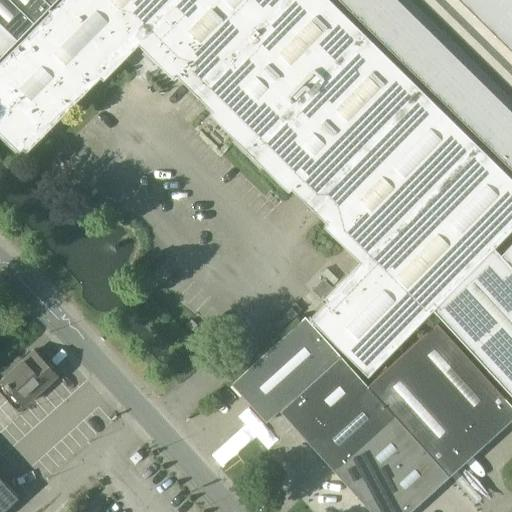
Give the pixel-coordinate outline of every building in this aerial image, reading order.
[(10,0),(0,0),(0,23),(15,37),(31,20),(10,0)] [(431,308),(435,312),(499,253),(511,241),(511,178),(329,0),(57,0),(0,58),(0,127),(23,150),(135,37),(363,260),(307,317),(366,374),(431,308)] [(44,0),(10,0),(31,20),(48,3),(44,0)] [(511,0),(338,0),(511,169),(511,0)] [(0,23),(0,52),(15,37),(0,23)] [(511,241),(499,253),(511,267),(511,241)] [(511,267),(499,253),(435,312),(511,396),(511,267)] [(406,511),(449,473),(367,383),(365,385),(339,355),(304,317),(231,383),(266,422),(279,410),(371,511),(406,511)] [(511,404),(436,321),(367,383),(449,473),(511,416),(511,404)] [(0,378),(22,403),(54,374),(32,350),(0,378)] [(0,511),(16,496),(0,479),(0,511)]
